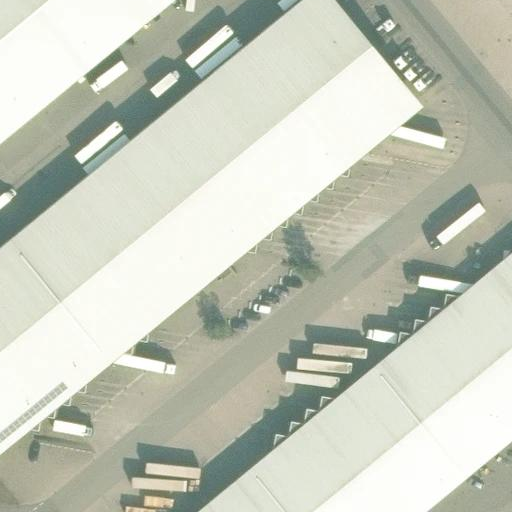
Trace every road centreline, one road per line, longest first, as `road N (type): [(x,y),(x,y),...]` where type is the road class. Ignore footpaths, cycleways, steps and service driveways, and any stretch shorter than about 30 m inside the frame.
road 1 (unclassified): [(511,136),(59,511)]
road 2 (unclassified): [(239,0),(0,196)]
road 3 (unclassified): [(402,0),(511,132)]
